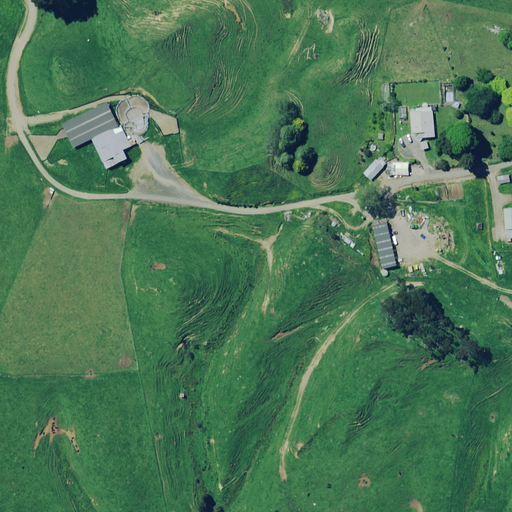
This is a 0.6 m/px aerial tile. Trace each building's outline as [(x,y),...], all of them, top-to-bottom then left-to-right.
[(129,144),(108,102),(63,125),(75,149),(92,139),(108,170),(128,159),(124,150),(134,145),(132,142),(129,144)] [(406,107),(398,108),(399,119),(407,118),(406,107)] [(435,137),(432,108),(417,109),(417,112),(411,113),(413,138),(420,143),(423,138),(435,137)] [(153,131),(149,124),(140,129),(144,136),(153,131)] [(429,148),(427,141),(420,143),(423,150),(429,148)] [(387,164),(379,157),(364,173),(371,180),(387,164)] [(409,176),(409,163),(392,163),(392,168),(387,168),(387,175),(409,176)] [(510,183),(508,175),(498,177),(499,184),(510,183)] [(397,266),(387,223),(373,226),(382,269),(397,266)]
